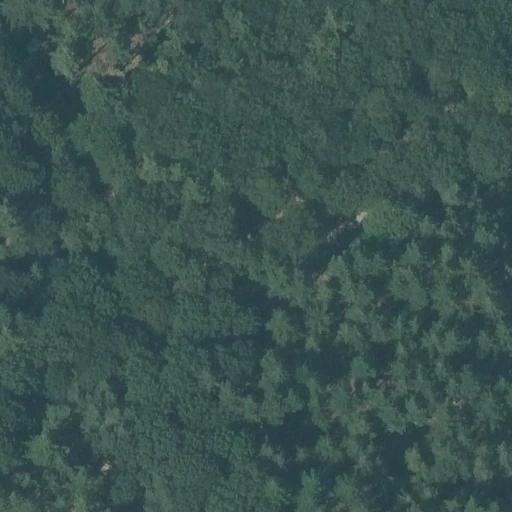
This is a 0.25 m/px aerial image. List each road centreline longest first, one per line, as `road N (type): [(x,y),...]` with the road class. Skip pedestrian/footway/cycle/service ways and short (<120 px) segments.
road 1 (track): [(146,348),(511,120)]
road 2 (track): [(127,307),(0,90)]
road 3 (track): [(244,511),(127,307)]
road 4 (track): [(0,420),(127,307)]
